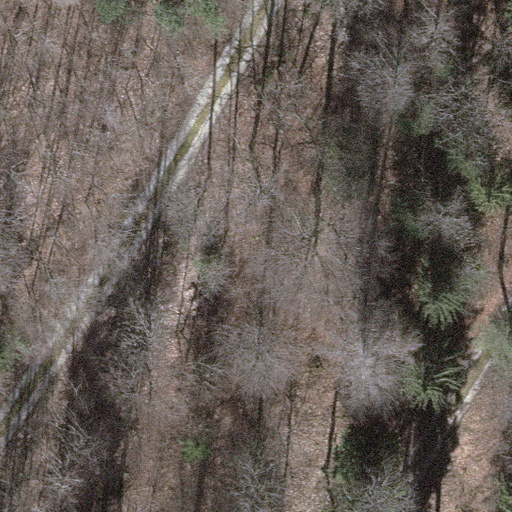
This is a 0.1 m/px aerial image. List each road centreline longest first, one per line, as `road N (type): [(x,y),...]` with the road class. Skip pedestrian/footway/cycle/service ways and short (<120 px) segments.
road 1 (track): [(271,0),(166,192),(0,419)]
road 2 (track): [(511,293),(388,511)]
